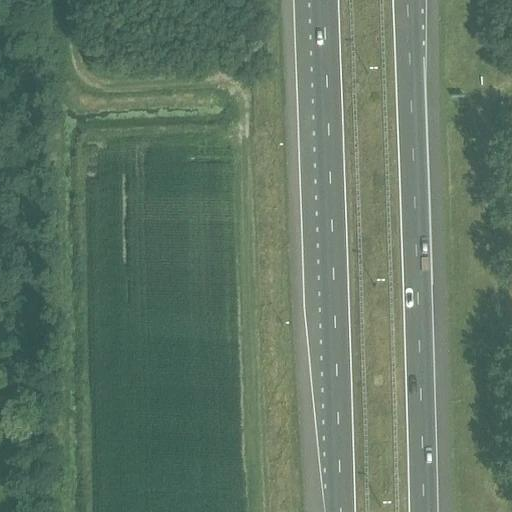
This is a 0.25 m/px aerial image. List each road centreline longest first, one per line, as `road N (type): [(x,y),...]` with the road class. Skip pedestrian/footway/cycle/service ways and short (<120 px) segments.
road 1 (motorway): [(320,0),(339,511)]
road 2 (motorway): [(423,511),(408,0)]
